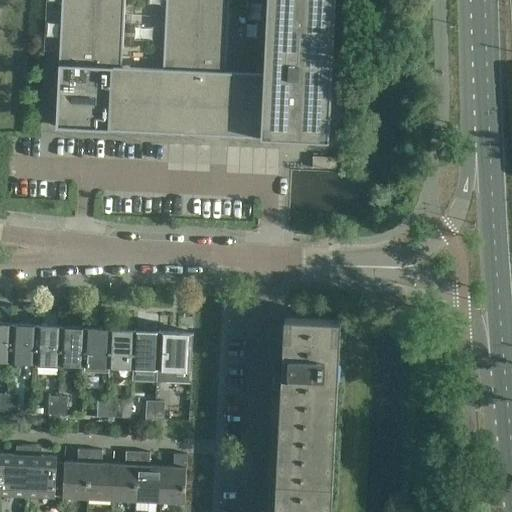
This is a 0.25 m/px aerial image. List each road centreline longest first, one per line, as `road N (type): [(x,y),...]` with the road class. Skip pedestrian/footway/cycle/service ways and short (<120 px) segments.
road 1 (unclassified): [(255,511),(266,259)]
road 2 (secondary): [(484,125),(501,343)]
road 3 (unclassified): [(266,259),(53,250)]
road 4 (secondary): [(484,125),(445,232),(390,268)]
road 5 (secondary): [(390,268),(462,299),(501,343)]
road 6 (secondary): [(479,0),(484,125)]
road 7 (unclassified): [(390,268),(266,259)]
